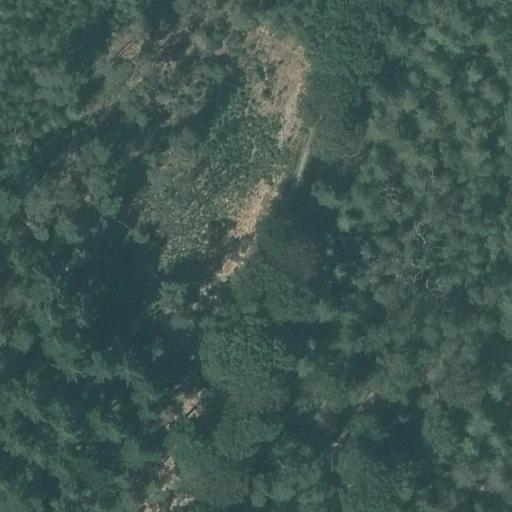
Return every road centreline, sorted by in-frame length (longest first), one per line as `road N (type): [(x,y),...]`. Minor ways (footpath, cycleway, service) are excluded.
road 1 (unknown): [(511,481),(202,375),(165,352),(0,197)]
road 2 (track): [(365,0),(202,511)]
